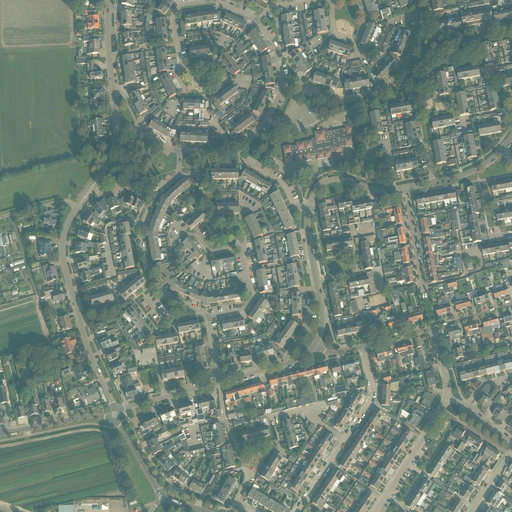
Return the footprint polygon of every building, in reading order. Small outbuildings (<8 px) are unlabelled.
[(399,4),(401,9),(410,5),(408,0),(399,4)] [(167,11),(171,7),(163,1),(160,6),(167,11)] [(366,10),(375,6),(373,1),(364,4),(366,10)] [(448,5),(447,2),(433,5),(434,10),(434,12),(443,10),(442,6),(448,5)] [(164,16),(167,11),(160,6),(157,10),(164,16)] [(377,11),(375,6),(366,10),(368,15),(377,11)] [(390,15),(388,10),(387,7),(384,9),(379,10),(383,20),(387,18),(386,16),(390,15)] [(121,20),(131,20),(131,16),(135,16),(135,10),(129,9),(129,13),(121,13),(121,20)] [(491,11),(485,12),(487,20),(490,19),(490,22),(493,22),(493,17),(491,11)] [(499,25),(501,24),(499,14),(500,14),(499,11),(496,12),(496,14),(493,15),(494,18),(495,23),(498,22),(499,25)] [(217,12),(211,13),(213,22),(213,24),(216,24),(218,24),(220,24),(221,18),(222,13),(222,12),(217,13),(217,12)] [(221,18),(221,19),(224,20),(223,23),(227,25),(231,17),(226,15),(222,13),(221,18)] [(462,19),(462,24),(466,24),(466,27),(469,26),(467,15),(467,14),(461,15),(461,16),(462,19)] [(87,29),(89,29),(97,29),(97,21),(98,21),(98,17),(88,17),(88,21),(89,21),(89,24),(86,24),(84,25),(85,28),(86,29),(87,29)] [(232,27),(236,19),(231,17),(227,25),(232,27)] [(459,29),(462,29),(461,24),(460,21),(460,18),(454,19),(454,22),(456,33),(459,32),(459,29)] [(237,29),(241,21),(236,19),(232,27),(237,29)] [(136,23),(131,23),(131,20),(121,20),(122,26),(130,26),(130,30),(131,30),(136,29),(136,27),(136,23)] [(243,32),(246,24),(241,21),(237,29),(243,32)] [(453,33),(456,33),(454,22),(448,23),(450,31),(453,30),(453,33)] [(375,32),(377,27),(368,24),(366,29),(375,32)] [(402,31),(403,29),(398,26),(396,29),(402,31),(401,31),(399,30),(396,36),(399,37),(405,39),(407,40),(409,35),(410,35),(409,34),(410,32),(409,31),(408,31),(407,31),(406,33),(402,31)] [(313,29),(314,38),(317,35),(317,34),(318,34),(326,33),(325,27),(316,29),(313,29)] [(373,38),(375,32),(366,29),(364,34),(373,38)] [(247,37),(251,41),(258,36),(254,31),(250,34),(247,37)] [(371,43),(373,38),(364,34),(362,39),(364,40),(371,43)] [(254,45),(261,40),(258,36),(251,41),(254,45)] [(405,46),(407,40),(405,39),(399,37),(397,43),(405,46)] [(88,42),(89,54),(91,54),(94,54),(99,54),(99,49),(98,49),(98,42),(95,42),(95,38),(90,38),(83,38),(84,42),(88,42)] [(362,39),(360,44),(368,48),(370,49),(372,43),(371,43),(364,40),(362,39)] [(261,40),(254,45),(257,50),(264,44),(261,40)] [(286,52),(296,48),(294,46),(294,40),(285,41),(286,47),(285,47),(286,47),(286,52)] [(332,53),(335,43),(330,42),(327,51),(332,53)] [(337,54),(341,45),(335,43),(332,53),(337,54)] [(403,51),(405,46),(397,43),(395,48),(403,51)] [(260,54),(264,52),(268,49),(264,44),(257,50),(260,54)] [(343,56),(346,47),(341,45),(337,54),(343,56)] [(348,58),(351,49),(346,47),(343,56),(348,58)] [(296,48),(286,52),(289,56),(290,56),(293,61),(301,55),(297,50),(296,48)] [(403,52),(403,51),(395,48),(392,54),(390,52),(389,55),(396,59),(397,56),(401,57),(400,57),(403,51),(403,52)] [(78,60),(88,59),(88,56),(81,56),(81,51),(78,52),(78,60)] [(223,64),(230,58),(227,54),(219,59),(223,64)] [(304,60),(301,55),(293,61),(297,66),(304,60)] [(394,63),(396,59),(389,55),(388,57),(390,59),(386,63),(392,69),(396,65),(397,65),(394,63)] [(230,58),(223,64),(226,68),(233,63),(230,58)] [(86,61),(80,61),(81,65),(86,64),(87,70),(88,70),(90,70),(90,71),(89,71),(90,80),(92,79),(97,79),(102,78),(101,70),(97,71),(97,70),(96,69),(94,69),(93,60),(86,61)] [(300,71),(308,65),(304,60),(297,66),(296,66),(297,66),(300,70),(300,71)] [(386,63),(384,61),(380,65),(380,66),(388,73),(392,69),(386,63)] [(226,68),(230,73),(237,67),(233,63),(226,68)] [(308,65),(300,71),(304,75),(304,76),(304,75),(308,78),(311,74),(314,70),(311,66),(310,67),(308,65)] [(388,73),(380,66),(376,70),(378,72),(384,78),(388,74),(388,73)] [(240,71),(237,67),(230,73),(233,77),(237,74),(240,71)] [(378,72),(376,70),(374,72),(374,71),(371,74),(370,75),(374,82),(377,80),(380,82),(384,78),(378,72)] [(318,84),(321,75),(318,74),(319,72),(315,71),(312,75),(309,79),(313,81),(312,82),(313,82),(318,84)] [(327,77),(324,86),(329,88),(330,88),(333,79),(332,79),(334,76),(328,74),(327,77)] [(163,84),(171,80),(168,75),(160,78),(163,84)] [(327,77),(321,75),(318,84),(324,86),(327,77)] [(136,78),(125,79),(126,85),(129,84),(130,90),(134,88),(137,88),(137,86),(136,84),(136,83),(137,83),(136,78)] [(265,88),(275,90),(273,79),(264,81),(265,88)] [(336,88),(340,89),(341,81),(339,80),(338,81),(333,79),(330,88),(335,90),(336,88)] [(165,89),(173,85),(171,80),(163,84),(165,89)] [(341,81),(340,89),(345,90),(345,91),(351,90),(350,81),(346,82),(346,80),(344,80),(341,81)] [(167,94),(175,90),(173,85),(165,89),(167,94)] [(232,86),(228,89),(233,96),(237,93),(235,89),(234,89),(232,86)] [(98,104),(99,104),(100,104),(105,103),(104,97),(102,97),(101,91),(99,91),(99,88),(91,89),(92,100),(97,100),(98,104)] [(223,92),(229,99),(233,96),(228,89),(223,92)] [(169,98),(177,95),(175,90),(167,94),(169,98)] [(130,96),(132,101),(142,96),(140,91),(138,92),(133,94),(130,96)] [(223,92),(219,95),(224,103),(229,99),(223,92)] [(271,96),(266,94),(263,92),(260,97),(268,101),(271,96)] [(135,106),(145,100),(143,95),(142,96),(132,101),(135,106)] [(219,95),(214,99),(217,102),(213,104),(216,108),(219,105),(220,106),(224,103),(219,95)] [(266,106),(268,101),(260,97),(258,102),(266,106)] [(137,111),(148,105),(145,100),(135,106),(137,111)] [(256,107),(263,110),(266,106),(258,102),(256,107)] [(145,106),(137,111),(139,116),(147,112),(150,115),(157,108),(155,105),(153,106),(148,111),(145,106)] [(227,115),(222,109),(220,106),(219,105),(216,108),(219,112),(216,114),(213,110),(210,112),(213,117),(216,115),(221,120),(227,116),(227,115)] [(253,112),(256,114),(261,116),(263,110),(256,107),(253,112)] [(153,130),(158,123),(159,121),(154,118),(157,115),(155,112),(150,117),(153,120),(148,127),(153,130)] [(250,125),(254,122),(249,115),(245,118),(250,125)] [(246,128),(250,125),(245,118),(240,121),(246,128)] [(324,131),(314,133),(315,139),(311,139),(312,141),(296,144),(296,146),(291,147),(290,146),(282,148),(285,163),(293,162),(292,158),(294,157),(296,163),(311,161),(311,157),(316,156),(317,160),(333,157),(332,156),(335,156),(336,163),(344,161),(342,147),(345,146),(345,147),(354,146),(352,137),(349,137),(349,135),(355,134),(354,125),(353,125),(352,119),(347,120),(348,126),(345,126),(345,129),(325,133),(324,131)] [(95,122),(87,122),(88,127),(92,127),(93,132),(92,132),(93,138),(104,137),(103,134),(108,133),(108,128),(100,129),(100,125),(104,124),(103,120),(95,121),(95,122)] [(241,132),(246,128),(240,121),(236,124),(241,132)] [(158,123),(153,130),(158,133),(163,125),(158,123)] [(162,136),(167,139),(169,137),(171,138),(174,139),(177,129),(178,125),(177,125),(175,124),(174,126),(174,127),(173,129),(168,126),(167,128),(162,136)] [(235,125),(231,128),(237,135),(241,132),(236,124),(235,125)] [(167,128),(163,125),(158,133),(162,136),(167,128)] [(174,139),(180,139),(179,142),(185,142),(185,135),(185,131),(180,131),(180,129),(177,129),(174,139)] [(417,170),(417,169),(417,166),(421,165),(419,156),(415,157),(416,159),(410,160),(412,170),(414,169),(414,170),(417,170)] [(396,172),(401,171),(400,162),(394,163),(394,160),(390,161),(391,169),(392,169),(395,168),(396,172)] [(247,171),(247,172),(245,171),(243,174),(242,173),(242,171),(238,171),(238,178),(241,178),(246,181),(250,174),(250,173),(250,172),(248,171),(247,171)] [(251,184),(255,177),(250,174),(246,181),(251,184)] [(256,187),(260,180),(255,177),(251,184),(256,187)] [(196,185),(195,184),(195,183),(195,179),(190,179),(189,180),(188,179),(186,182),(184,179),(180,183),(186,190),(188,192),(196,185)] [(261,190),(265,183),(260,180),(256,187),(261,190)] [(181,193),(186,190),(180,183),(176,187),(181,193)] [(270,188),(271,186),(265,183),(261,190),(267,194),(267,193),(269,194),(274,190),(270,188)] [(499,191),(505,190),(504,183),(497,184),(499,191)] [(474,188),(471,189),(470,186),(466,186),(467,190),(468,194),(468,196),(475,195),(474,188)] [(171,190),(177,197),(181,193),(176,187),(171,190)] [(177,197),(171,190),(167,194),(168,194),(173,201),(174,201),(173,200),(177,197)] [(278,191),(274,193),(272,194),(273,195),(269,197),(272,202),(280,198),(278,193),(279,192),(278,191)] [(163,195),(160,198),(170,205),(172,203),(171,203),(173,201),(168,194),(164,197),(163,195)] [(131,207),(134,200),(128,197),(126,200),(124,199),(124,198),(121,198),(121,200),(121,202),(121,203),(121,206),(126,208),(128,206),(131,207)] [(159,206),(167,209),(167,210),(169,206),(169,207),(170,205),(160,198),(159,201),(161,202),(159,206)] [(282,203),(280,198),(272,202),(274,206),(282,203)] [(121,212),(121,206),(121,203),(121,202),(121,200),(117,201),(118,202),(116,202),(115,199),(108,201),(109,206),(111,210),(114,209),(116,214),(121,212)] [(264,210),(269,208),(270,207),(266,199),(263,202),(264,203),(261,204),(264,210)] [(139,207),(141,203),(134,200),(131,207),(136,209),(136,210),(139,211),(141,207),(139,207)] [(343,201),(345,209),(346,210),(352,209),(351,208),(352,208),(351,205),(350,200),(343,201)] [(103,215),(108,211),(105,201),(102,203),(97,206),(96,205),(93,207),(94,208),(93,208),(96,211),(93,214),(94,216),(97,218),(99,216),(102,214),(103,215)] [(376,211),(375,209),(374,204),(371,204),(371,201),(370,201),(370,202),(364,203),(365,210),(372,209),(372,212),(376,211)] [(285,207),(282,203),(274,206),(277,211),(285,207)] [(158,206),(156,211),(165,214),(167,209),(159,206),(158,206)] [(287,212),(285,207),(277,211),(279,216),(287,212)] [(202,210),(200,212),(198,210),(196,211),(203,219),(207,216),(202,210)] [(156,211),(154,216),(163,219),(165,214),(156,211)] [(196,215),(194,217),(199,223),(203,219),(196,211),(194,213),(196,215)] [(260,212),(262,217),(269,232),(272,231),(262,211),(260,212)] [(44,218),(43,224),(48,225),(48,226),(51,227),(51,231),(55,232),(57,220),(56,220),(56,218),(57,218),(58,219),(57,214),(53,215),(52,212),(50,212),(45,213),(45,216),(45,218),(44,218)] [(289,217),(287,212),(279,216),(281,221),(289,217)] [(452,213),(448,213),(449,223),(451,223),(457,221),(456,215),(456,212),(452,213)] [(98,219),(97,218),(94,216),(92,219),(87,215),(88,216),(85,219),(83,221),(83,222),(88,225),(86,227),(89,229),(91,227),(90,226),(93,223),(98,226),(101,222),(98,219)] [(154,216),(152,221),(160,224),(163,219),(154,216)] [(255,220),(253,216),(246,219),(244,220),(247,225),(255,220)] [(477,216),(472,217),(469,217),(470,224),(478,223),(477,216)] [(194,217),(191,219),(189,217),(187,218),(195,227),(199,223),(194,217)] [(292,222),(289,217),(281,221),(284,226),(292,222)] [(394,218),(391,218),(391,221),(391,222),(395,221),(396,225),(397,225),(402,224),(401,217),(394,218)] [(190,230),(195,227),(187,218),(186,220),(188,222),(185,225),(188,228),(190,230)] [(422,228),(428,227),(432,226),(431,219),(421,221),(422,228)] [(258,225),(255,220),(247,225),(249,230),(258,225)] [(152,221),(150,225),(150,226),(158,229),(160,224),(152,221)] [(296,228),(296,227),(295,226),(294,227),(292,222),(284,226),(286,231),(290,229),(290,231),(292,230),(296,228)] [(330,230),(330,226),(332,226),(332,223),(329,224),(322,225),(323,232),(330,231),(330,230)] [(279,233),(282,232),(278,224),(273,227),(276,233),(278,232),(279,233)] [(260,230),(258,225),(249,230),(251,235),(260,230)] [(147,229),(145,233),(158,234),(158,232),(159,229),(158,229),(150,226),(149,230),(147,229)] [(93,231),(91,230),(86,228),(85,231),(80,229),(77,237),(82,239),(87,240),(88,234),(92,235),(93,231)] [(263,235),(260,230),(251,235),(254,240),(258,237),(263,235)] [(146,237),(148,236),(149,241),(157,239),(158,239),(157,236),(158,235),(158,234),(145,233),(146,237)] [(26,236),(21,238),(24,249),(29,247),(28,244),(29,244),(26,236)] [(388,243),(399,241),(399,245),(406,243),(405,236),(398,237),(388,239),(388,243)] [(423,240),(425,247),(428,247),(434,246),(434,245),(436,245),(438,245),(440,244),(439,242),(433,243),(433,242),(431,242),(430,238),(423,240)] [(188,239),(182,244),(184,246),(182,248),(181,248),(177,252),(179,253),(183,250),(192,243),(188,239)] [(352,247),(351,239),(344,240),(346,248),(352,247)] [(46,241),(39,241),(39,257),(49,257),(49,249),(50,249),(50,245),(46,245),(46,241)] [(76,248),(76,253),(81,254),(86,254),(86,248),(88,248),(94,248),(95,255),(101,254),(99,245),(99,244),(89,243),(82,242),(77,242),(77,248),(76,248)] [(192,243),(183,250),(185,252),(187,250),(189,252),(195,247),(192,243)] [(407,248),(404,249),(404,246),(397,247),(398,250),(400,250),(401,252),(393,253),(394,258),(402,257),(408,256),(407,248)] [(432,250),(434,249),(434,246),(428,247),(425,247),(426,255),(433,253),(432,250)] [(190,259),(199,252),(195,247),(189,252),(191,255),(189,257),(190,258),(190,259)] [(483,256),(488,255),(490,255),(488,247),(482,249),(482,248),(483,256)] [(298,251),(289,253),(290,258),(291,261),(298,260),(297,257),(299,256),(298,251)] [(196,261),(198,259),(202,256),(199,252),(190,259),(192,260),(194,258),(196,261)] [(433,261),(436,260),(437,260),(438,259),(437,252),(433,253),(426,255),(427,262),(433,261)] [(403,264),(409,263),(408,256),(402,257),(394,258),(395,262),(402,260),(403,264)] [(79,270),(84,268),(87,268),(86,264),(89,263),(88,260),(85,261),(82,262),(77,263),(79,270)] [(429,269),(435,268),(435,267),(438,267),(437,260),(436,260),(433,261),(427,262),(429,269)] [(509,261),(502,264),(504,270),(511,267),(509,261)] [(157,271),(157,272),(166,265),(165,263),(162,265),(160,262),(154,267),(157,271)] [(372,265),(374,264),(374,262),(371,262),(364,264),(365,270),(372,269),(372,265)] [(167,266),(166,265),(157,272),(161,276),(167,271),(165,269),(168,267),(167,266)] [(49,282),(52,281),(57,280),(55,272),(56,272),(54,268),(50,269),(49,266),(44,267),(42,268),(44,273),(46,273),(49,282)] [(88,273),(85,274),(80,276),(83,283),(87,282),(90,281),(91,281),(90,277),(94,276),(94,275),(95,274),(94,272),(98,271),(97,268),(90,270),(91,273),(88,274),(88,273)] [(164,280),(173,273),(172,272),(169,274),(167,271),(161,276),(162,278),(164,280)] [(173,273),(164,280),(168,284),(172,281),(174,280),(174,279),(172,277),(175,275),(174,274),(173,273)] [(436,275),(430,276),(431,283),(438,282),(442,281),(440,274),(436,275)] [(136,280),(141,287),(145,283),(140,276),(136,279),(136,280)] [(406,284),(408,284),(413,283),(412,276),(405,277),(405,276),(397,278),(398,282),(406,281),(406,284)] [(175,279),(174,279),(174,280),(172,281),(168,284),(171,288),(169,289),(171,291),(178,283),(175,279)] [(136,280),(131,283),(137,290),(141,287),(136,280)] [(453,287),(457,286),(456,281),(447,284),(447,286),(449,293),(454,292),(453,287)] [(131,283),(127,287),(133,294),(137,290),(131,283)] [(182,286),(182,285),(178,283),(171,291),(174,293),(175,291),(179,293),(182,286)] [(185,287),(182,286),(179,293),(184,295),(188,285),(186,284),(185,287)] [(188,285),(184,295),(187,296),(189,297),(192,290),(190,289),(189,289),(190,286),(188,285)] [(498,286),(502,297),(509,294),(508,290),(507,288),(503,289),(502,285),(498,286)] [(495,299),(502,297),(498,286),(495,287),(496,292),(493,293),(494,295),(495,299)] [(127,287),(123,290),(129,297),(133,294),(127,287)] [(194,300),(198,290),(198,289),(196,289),(195,292),(192,290),(189,297),(191,298),(194,300)] [(54,303),(59,301),(64,300),(61,292),(53,295),(52,291),(47,292),(45,293),(44,290),(42,291),(38,292),(40,299),(46,297),(46,299),(52,297),(54,303)] [(120,301),(123,299),(124,301),(129,297),(123,290),(119,294),(116,296),(120,301)] [(195,300),(199,302),(202,295),(199,294),(200,291),(198,290),(194,300),(195,300)] [(480,292),(483,303),(490,301),(488,292),(484,293),(483,291),(480,292)] [(111,292),(105,293),(108,302),(113,301),(112,298),(115,297),(114,292),(111,293),(111,292)] [(476,305),(483,303),(480,292),(476,293),(477,295),(473,297),(476,305)] [(455,294),(458,303),(455,304),(456,308),(457,311),(464,309),(462,302),(461,299),(460,298),(460,294),(459,293),(455,294)] [(205,307),(207,296),(202,294),(202,295),(199,302),(203,304),(202,305),(205,307)] [(437,295),(437,297),(439,304),(438,304),(439,309),(436,310),(436,313),(437,313),(437,316),(444,314),(443,308),(442,304),(441,299),(440,296),(440,297),(439,295),(437,295)] [(462,302),(464,309),(471,307),(470,302),(468,297),(461,299),(462,302)] [(265,309),(268,304),(261,299),(257,304),(265,309)] [(451,307),(450,306),(449,302),(442,304),(443,308),(444,314),(452,312),(451,307)] [(262,314),(265,309),(257,304),(254,308),(262,314)] [(402,319),(398,319),(394,305),(391,306),(394,320),(396,327),(403,325),(402,322),(403,322),(402,322),(402,319)] [(412,311),(411,307),(408,308),(410,316),(406,317),(408,324),(415,322),(413,312),(412,311)] [(124,313),(128,318),(135,312),(131,308),(124,313)] [(259,318),(262,314),(254,308),(251,313),(259,318)] [(416,311),(413,312),(415,322),(423,320),(420,310),(416,311)] [(290,318),(298,321),(298,316),(301,316),(301,311),(292,311),(292,316),(291,316),(290,318)] [(131,322),(138,316),(135,312),(128,318),(131,322)] [(255,323),(259,318),(251,313),(248,317),(255,323)] [(396,327),(394,320),(393,317),(387,319),(386,313),(383,313),(383,316),(384,322),(387,321),(388,322),(387,322),(389,329),(396,327)] [(505,324),(501,325),(502,328),(502,329),(503,329),(509,327),(508,323),(511,322),(511,319),(511,314),(503,316),(505,324)] [(63,317),(59,319),(62,331),(67,330),(72,329),(72,328),(70,329),(68,321),(69,321),(68,316),(63,317)] [(135,326),(142,320),(138,316),(131,322),(135,326)] [(298,321),(290,318),(289,321),(290,321),(287,326),(295,331),(298,326),(295,325),(298,321)] [(495,329),(500,328),(497,318),(490,320),(492,330),(493,333),(494,334),(495,341),(500,339),(498,333),(496,334),(495,329)] [(384,330),(383,325),(382,324),(381,324),(381,323),(379,323),(378,319),(374,320),(374,321),(375,326),(377,332),(384,330)] [(138,330),(145,325),(142,320),(135,326),(138,330)] [(493,333),(492,330),(490,320),(482,322),(484,329),(481,330),(483,336),(493,333)] [(255,332),(253,329),(256,327),(252,322),(246,325),(250,331),(252,334),(255,332)] [(97,334),(102,333),(105,332),(104,329),(107,328),(106,323),(105,324),(94,327),(95,331),(96,331),(97,334)] [(481,329),(479,330),(477,323),(471,325),(474,336),(477,335),(478,338),(483,336),(481,330),(481,329)] [(113,329),(106,331),(107,335),(115,332),(115,331),(120,329),(117,324),(112,326),(113,329)] [(350,335),(351,334),(350,327),(349,327),(349,324),(342,325),(343,328),(344,336),(347,335),(348,336),(350,335)] [(142,334),(142,335),(149,329),(145,325),(138,330),(142,334)] [(467,335),(464,336),(467,346),(471,345),(469,339),(470,338),(470,337),(470,336),(474,336),(471,325),(464,327),(466,331),(467,335)] [(284,330),(292,335),(295,331),(287,326),(284,330)] [(369,334),(377,332),(375,326),(372,326),(368,328),(369,334)] [(338,337),(344,336),(343,328),(336,329),(338,337)] [(142,341),(145,339),(152,333),(149,329),(142,335),(142,334),(138,337),(142,341)] [(456,339),(453,329),(448,331),(450,338),(453,337),(454,339),(456,339)] [(288,340),(292,335),(284,330),(281,335),(288,340)] [(288,340),(281,335),(278,339),(285,344),(288,340)] [(64,356),(70,354),(75,353),(73,346),(76,345),(74,338),(71,339),(71,338),(66,340),(60,341),(64,356)] [(119,345),(116,338),(109,341),(108,338),(99,342),(103,350),(109,346),(111,349),(119,345)] [(274,343),(272,344),(277,351),(279,347),(282,349),(285,344),(278,339),(275,344),(274,343)] [(417,351),(418,356),(417,356),(418,358),(419,364),(421,363),(424,362),(422,355),(420,350),(422,350),(421,347),(419,339),(414,340),(417,351)] [(109,363),(114,360),(117,359),(115,355),(121,352),(121,351),(123,351),(120,344),(119,345),(111,349),(112,352),(105,355),(109,363)] [(265,348),(268,357),(273,355),(273,352),(277,351),(272,344),(270,345),(270,346),(265,348)] [(411,344),(403,346),(405,353),(405,352),(406,356),(413,354),(412,347),(411,344)] [(250,355),(253,354),(251,347),(250,345),(249,345),(249,347),(247,348),(247,346),(243,347),(244,350),(244,353),(246,362),(251,362),(250,355)] [(234,347),(235,349),(236,356),(236,357),(239,356),(240,363),(246,362),(244,353),(240,354),(239,349),(237,350),(237,346),(234,347)] [(251,347),(253,354),(255,353),(258,360),(263,359),(260,350),(256,352),(254,346),(251,347)] [(397,351),(398,354),(401,353),(402,358),(404,358),(406,365),(408,364),(407,360),(406,357),(406,356),(405,352),(405,353),(403,346),(396,348),(397,351)] [(460,362),(464,361),(462,354),(468,352),(466,346),(457,348),(458,351),(454,352),(456,360),(458,359),(459,359),(460,362)] [(265,348),(260,350),(263,359),(268,357),(265,348)] [(233,357),(236,356),(235,349),(231,349),(232,354),(231,355),(226,355),(228,365),(234,364),(233,357)] [(390,349),(383,351),(385,361),(386,362),(389,361),(389,360),(393,359),(390,349)] [(383,351),(376,353),(377,359),(378,363),(385,361),(383,351)] [(115,375),(119,373),(123,371),(121,366),(127,362),(126,360),(125,358),(123,360),(118,362),(119,364),(112,368),(115,375)] [(352,383),(353,383),(358,382),(357,376),(355,377),(353,372),(356,371),(354,364),(360,363),(359,361),(354,362),(347,363),(349,373),(351,378),(352,383)] [(421,363),(423,371),(429,370),(428,366),(426,367),(424,362),(421,363)] [(500,372),(506,370),(504,362),(498,364),(500,372)] [(347,384),(352,383),(351,378),(349,373),(347,363),(342,365),(343,370),(344,374),(345,379),(346,379),(347,384)] [(464,366),(463,363),(454,365),(455,368),(461,366),(463,373),(459,374),(461,382),(468,380),(466,372),(464,366)] [(206,364),(197,365),(199,375),(206,374),(205,369),(207,369),(206,364)] [(494,373),(500,372),(498,364),(492,366),(494,373)] [(320,374),(327,372),(326,365),(319,367),(320,374)] [(338,365),(331,367),(332,372),(333,375),(337,374),(337,377),(338,378),(341,377),(339,370),(338,365)] [(79,381),(82,380),(87,378),(86,377),(89,375),(87,372),(84,373),(81,366),(73,370),(79,381)] [(487,375),(494,373),(492,366),(485,367),(487,375)] [(63,376),(70,373),(68,367),(60,371),(63,376)] [(319,367),(311,369),(313,375),(314,377),(314,380),(319,379),(321,389),(322,389),(322,391),(325,391),(324,390),(324,387),(323,387),(321,378),(321,376),(320,374),(319,367)] [(481,377),(487,375),(485,367),(479,369),(481,377)] [(306,377),(313,375),(311,369),(304,371),(306,377)] [(474,378),(481,377),(479,369),(472,371),(474,378)] [(429,373),(429,370),(423,371),(423,372),(418,374),(419,377),(422,376),(423,381),(423,382),(434,379),(435,379),(434,375),(433,375),(432,372),(429,373)] [(299,379),(306,377),(304,371),(297,372),(299,379)] [(468,380),(474,378),(472,371),(466,372),(468,380)] [(292,381),(293,386),(295,385),(295,383),(300,382),(299,379),(297,372),(290,374),(292,381)] [(290,374),(283,376),(285,385),(289,385),(289,386),(290,386),(293,386),(292,381),(290,374)] [(278,388),(279,389),(282,388),(282,386),(285,385),(283,376),(276,378),(277,384),(278,388)] [(389,382),(390,385),(399,382),(400,386),(401,385),(401,388),(405,388),(407,376),(399,378),(399,379),(389,382)] [(278,388),(277,384),(276,378),(268,379),(270,387),(274,387),(275,390),(276,390),(277,393),(279,392),(279,389),(278,388)] [(137,396),(142,395),(141,390),(140,387),(137,388),(136,385),(131,386),(132,389),(128,390),(127,387),(129,386),(127,379),(121,381),(126,399),(137,396)] [(435,383),(436,383),(435,379),(434,379),(423,382),(424,388),(417,387),(417,389),(432,392),(433,388),(432,387),(436,386),(435,383)] [(262,384),(256,385),(260,399),(261,398),(262,398),(262,395),(261,395),(265,393),(264,390),(264,388),(262,384)] [(256,385),(250,387),(252,394),(253,397),(256,396),(257,400),(260,399),(256,385)] [(486,385),(480,393),(483,395),(489,387),(486,385)] [(344,392),(346,392),(344,386),(334,388),(336,395),(340,393),(344,393),(344,392)] [(79,390),(82,396),(84,401),(86,400),(88,405),(91,403),(100,399),(95,388),(87,391),(85,387),(82,389),(79,390)] [(245,396),(252,394),(250,387),(243,389),(245,396)] [(334,388),(329,389),(331,396),(332,398),(327,399),(327,402),(337,399),(337,398),(336,397),(335,397),(335,395),(336,395),(334,388)] [(41,402),(42,408),(43,413),(50,411),(49,406),(48,402),(51,401),(50,398),(48,389),(44,390),(46,397),(44,397),(45,401),(41,402)] [(245,396),(243,389),(237,391),(239,397),(242,396),(243,399),(244,399),(244,400),(243,400),(244,403),(247,402),(246,399),(245,396)] [(417,391),(417,392),(424,392),(427,394),(427,395),(424,400),(431,404),(433,400),(434,398),(431,396),(432,395),(432,392),(417,389),(417,391)] [(239,397),(237,391),(231,392),(233,399),(239,397)] [(362,395),(357,391),(351,400),(358,404),(362,399),(360,397),(362,395)] [(234,402),(233,399),(231,392),(225,394),(226,401),(229,400),(230,403),(231,403),(232,407),(235,406),(234,402)] [(57,396),(50,398),(51,401),(51,402),(54,401),(55,405),(56,410),(63,408),(62,404),(65,404),(64,399),(63,395),(57,396)] [(500,395),(498,397),(497,397),(493,403),(496,405),(500,399),(502,396),(500,395)] [(482,407),(488,400),(488,399),(489,398),(486,396),(485,397),(483,396),(477,403),(482,407)] [(210,411),(215,410),(216,410),(213,398),(207,400),(209,407),(210,411)] [(431,404),(424,400),(420,399),(417,404),(415,403),(413,406),(416,407),(422,411),(424,408),(427,410),(428,408),(429,408),(431,404)] [(506,408),(501,404),(503,401),(500,399),(496,405),(499,407),(493,415),(498,418),(503,411),(506,408)] [(196,411),(196,414),(197,420),(198,422),(205,421),(204,416),(204,415),(202,409),(209,407),(207,400),(197,403),(199,410),(196,411)] [(348,405),(355,410),(358,404),(351,400),(348,405)] [(389,407),(390,401),(381,400),(381,406),(383,406),(383,409),(389,413),(392,408),(389,407)] [(487,411),(490,407),(493,403),(488,400),(482,407),(487,411)] [(28,408),(29,411),(30,416),(38,414),(36,409),(35,405),(36,405),(35,401),(31,402),(32,407),(28,408)] [(15,409),(16,414),(18,419),(24,417),(23,411),(26,410),(24,403),(20,404),(21,408),(15,409)] [(184,406),(186,414),(190,413),(191,415),(196,414),(196,411),(195,409),(193,410),(191,404),(184,406)] [(344,411),(351,415),(355,410),(348,405),(346,408),(343,406),(342,407),(341,408),(341,409),(344,411)] [(186,414),(184,406),(177,407),(180,416),(186,414)] [(410,416),(413,418),(420,422),(422,419),(421,418),(423,416),(420,414),(422,411),(416,407),(413,406),(412,409),(414,410),(410,416)] [(174,422),(176,421),(172,409),(165,412),(168,420),(172,418),(174,422)] [(400,409),(397,419),(398,421),(400,415),(408,420),(407,422),(405,425),(406,426),(411,429),(413,426),(415,428),(417,425),(418,426),(420,422),(413,418),(410,416),(402,410),(400,409)] [(326,416),(329,418),(330,419),(332,416),(330,415),(331,413),(334,415),(336,413),(335,412),(331,410),(326,416)] [(215,416),(212,417),(212,419),(213,420),(221,418),(220,411),(215,411),(215,416)] [(341,416),(347,421),(351,415),(344,411),(341,416)] [(382,416),(380,414),(375,411),(372,417),(379,421),(382,416)] [(508,415),(503,411),(498,418),(503,422),(506,419),(508,415)] [(159,414),(161,419),(163,424),(165,423),(164,421),(168,420),(165,412),(159,414)] [(147,420),(151,427),(154,426),(156,430),(161,428),(161,427),(160,423),(158,419),(155,420),(154,416),(147,420)] [(264,416),(260,417),(259,417),(260,420),(260,421),(262,428),(264,437),(269,436),(267,427),(265,427),(263,420),(264,420),(265,418),(264,416)] [(337,421),(344,426),(347,421),(341,416),(337,421)] [(372,417),(368,422),(375,427),(379,421),(372,417)] [(151,427),(147,420),(141,422),(144,428),(140,430),(143,436),(148,434),(150,433),(148,429),(151,427)] [(340,432),(344,426),(337,421),(333,427),(340,432)] [(372,432),(375,427),(368,422),(364,428),(372,432)] [(400,433),(399,433),(399,434),(403,437),(409,441),(413,436),(408,433),(410,430),(405,428),(405,427),(403,430),(406,432),(405,434),(401,432),(400,433)] [(454,433),(451,437),(459,442),(461,438),(463,436),(466,432),(459,427),(455,434),(454,433)] [(364,428),(361,433),(368,438),(372,432),(364,428)] [(333,439),(326,434),(324,433),(320,438),(323,440),(322,440),(329,444),(333,439)] [(361,433),(357,438),(364,443),(368,446),(367,447),(371,449),(373,447),(369,444),(370,443),(368,442),(367,440),(368,438),(361,433)] [(467,442),(466,444),(468,446),(470,444),(473,446),(477,440),(472,436),(469,440),(467,442)] [(403,437),(399,442),(406,447),(409,441),(403,437)] [(157,443),(160,441),(159,438),(148,443),(151,449),(155,447),(158,446),(157,443)] [(361,449),(364,443),(357,438),(354,444),(361,449)] [(326,450),(329,444),(322,440),(319,445),(320,446),(326,450)] [(479,450),(480,447),(483,443),(477,440),(473,446),(476,448),(474,450),(477,452),(479,449),(479,450)] [(399,442),(396,448),(395,448),(402,452),(406,447),(399,442)] [(161,444),(158,446),(155,447),(151,449),(153,455),(160,452),(162,455),(170,450),(174,447),(175,446),(173,443),(170,444),(170,445),(167,447),(166,446),(163,447),(161,444)] [(354,444),(350,449),(357,454),(361,449),(354,444)] [(320,446),(319,445),(317,447),(316,446),(315,448),(314,450),(315,451),(322,455),(326,450),(320,446)] [(389,451),(392,453),(399,458),(402,452),(395,448),(396,448),(393,446),(389,451)] [(453,450),(447,446),(443,452),(452,458),(455,452),(453,450)] [(487,455),(490,457),(494,451),(489,447),(486,451),(483,456),(485,458),(487,455)] [(350,449),(346,455),(354,460),(354,459),(357,461),(360,456),(357,454),(350,449)] [(319,461),(322,455),(315,451),(312,456),(319,461)] [(493,459),(491,462),(494,463),(496,461),(500,454),(494,451),(490,457),(493,459)] [(158,461),(163,466),(172,458),(173,458),(171,455),(169,452),(164,455),(165,456),(158,461)] [(453,459),(452,458),(443,452),(439,458),(443,460),(445,462),(445,461),(447,459),(451,462),(453,459)] [(280,463),(283,458),(274,453),(271,458),(280,463)] [(395,463),(399,458),(392,453),(388,459),(395,463)] [(346,455),(343,460),(350,465),(354,460),(346,455)] [(315,466),(319,461),(312,456),(308,462),(315,466)] [(478,466),(477,465),(482,457),(479,456),(474,463),(477,466),(478,466)] [(171,471),(175,467),(177,465),(175,462),(175,461),(172,458),(163,466),(167,472),(170,470),(171,471)] [(277,467),(280,463),(271,458),(269,462),(277,467)] [(439,458),(436,463),(437,464),(442,467),(444,464),(445,465),(447,463),(445,461),(445,462),(443,460),(439,458)] [(391,468),(395,463),(388,459),(385,464),(391,468)] [(482,472),(481,471),(482,469),(482,468),(477,466),(474,463),(471,462),(471,461),(468,459),(467,462),(470,464),(469,466),(475,470),(474,471),(472,474),(476,476),(483,481),(486,475),(482,472)] [(339,466),(343,468),(346,470),(350,465),(343,460),(339,466)] [(274,472),(277,467),(269,462),(266,467),(274,472)] [(311,472),(315,466),(308,462),(305,467),(311,472)] [(438,473),(442,467),(437,464),(436,463),(432,469),(438,473)] [(385,464),(381,470),(388,474),(391,468),(385,464)] [(181,468),(182,467),(180,466),(171,474),(173,476),(173,477),(177,481),(180,477),(183,474),(185,471),(181,468)] [(271,477),(274,472),(266,467),(263,472),(271,477)] [(308,477),(311,472),(305,467),(301,473),(308,477)] [(434,478),(438,473),(432,469),(428,474),(434,478)] [(330,476),(337,481),(339,482),(343,476),(341,475),(334,470),(330,476)] [(381,470),(378,475),(384,479),(388,474),(381,470)] [(186,471),(185,471),(183,474),(180,477),(177,481),(183,485),(184,484),(186,485),(194,473),(192,471),(189,476),(188,476),(188,474),(187,472),(186,471)] [(268,482),(271,477),(263,472),(260,477),(268,482)] [(304,482),(308,477),(301,473),(297,478),(304,482)] [(210,485),(215,477),(211,475),(206,483),(210,485)] [(374,481),(381,485),(384,479),(378,475),(374,481)] [(334,486),(337,481),(330,476),(327,481),(334,486)] [(463,479),(466,481),(470,484),(471,481),(479,486),(483,481),(476,476),(474,479),(472,478),(471,479),(465,476),(463,479)] [(236,483),(229,478),(227,477),(224,483),(233,488),(236,483)] [(192,485),(189,489),(194,492),(199,484),(196,483),(198,480),(195,478),(192,485)] [(301,488),(304,482),(297,478),(294,483),(301,488)] [(293,482),(293,481),(290,479),(289,482),(291,483),(291,484),(292,485),(290,489),(289,488),(287,490),(295,495),(296,493),(297,493),(301,488),(294,483),(293,482)] [(425,479),(422,484),(431,491),(431,490),(434,485),(435,485),(433,484),(432,483),(430,481),(425,479)] [(453,482),(450,481),(447,486),(436,479),(434,482),(436,483),(448,490),(448,489),(449,488),(453,483),(453,482)] [(330,492),(334,486),(327,481),(323,487),(330,492)] [(381,485),(374,481),(370,486),(377,490),(381,485)] [(499,492),(500,493),(502,491),(504,492),(506,489),(509,491),(510,489),(505,485),(501,482),(497,488),(500,490),(499,492)] [(233,488),(224,483),(221,488),(230,493),(233,488)] [(434,485),(446,493),(447,491),(448,490),(436,483),(435,485),(434,485)] [(199,484),(194,492),(200,495),(203,491),(206,485),(203,484),(202,486),(199,484)] [(418,490),(424,494),(426,491),(429,493),(431,491),(422,484),(418,490)] [(470,495),(474,490),(465,484),(461,489),(464,491),(470,495)] [(326,497),(330,492),(323,487),(319,492),(326,497)] [(226,499),(230,493),(221,488),(217,494),(226,499)] [(253,501),(258,492),(259,491),(257,489),(256,490),(253,489),(247,497),(253,501)] [(421,500),(424,494),(418,490),(414,495),(421,500)] [(467,501),(470,495),(464,491),(462,494),(460,492),(458,495),(467,501)] [(258,492),(253,501),(259,504),(264,495),(258,492)] [(326,497),(319,492),(316,498),(325,504),(328,506),(327,507),(331,510),(333,507),(329,505),(326,502),(329,498),(326,497)] [(494,492),(491,498),(500,504),(502,500),(503,498),(499,495),(494,492)] [(223,505),(226,499),(217,494),(216,493),(215,496),(217,497),(216,501),(223,505)] [(364,499),(371,503),(375,497),(368,493),(364,499)] [(264,495),(259,504),(264,507),(269,499),(264,495)] [(417,505),(421,500),(414,495),(411,501),(417,505)] [(323,507),(325,504),(316,498),(312,503),(319,508),(321,505),(323,507)] [(487,503),(491,506),(496,509),(498,507),(500,504),(491,498),(487,503)] [(269,499),(264,507),(270,511),(275,502),(269,499)] [(367,508),(371,503),(364,499),(361,504),(367,508)] [(464,505),(460,503),(454,499),(452,502),(456,504),(454,507),(460,511),(464,505)] [(417,505),(411,501),(407,507),(413,511),(415,508),(418,509),(420,507),(417,505)] [(275,502),(270,511),(271,511),(276,511),(280,505),(275,502)]
